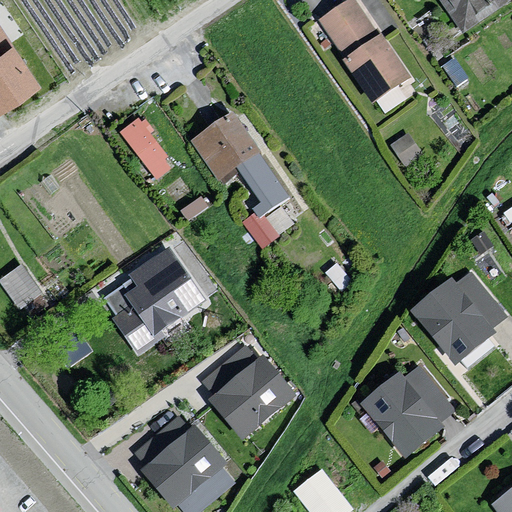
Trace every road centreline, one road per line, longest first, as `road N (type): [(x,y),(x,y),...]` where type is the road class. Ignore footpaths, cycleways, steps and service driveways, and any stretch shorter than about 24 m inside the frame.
road 1 (residential): [(0,151),(220,0)]
road 2 (unknown): [(80,468),(227,362)]
road 3 (residential): [(0,374),(117,511)]
road 4 (residential): [(511,399),(374,511)]
